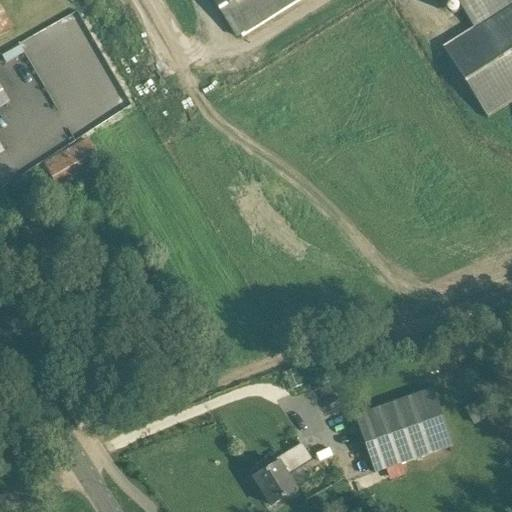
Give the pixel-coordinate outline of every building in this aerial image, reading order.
[(211,0),(238,41),(302,0),(211,0)] [(511,0),(457,0),(471,22),(443,43),(483,112),(511,97),(511,0)] [(0,31),(10,27),(0,8),(0,31)] [(45,166),(57,190),(102,168),(90,144),(45,166)] [(356,418),(380,483),(457,454),(433,390),(356,418)] [(255,478),(272,506),(296,491),(287,475),(307,463),(300,451),(280,464),(279,463),(255,478)]
